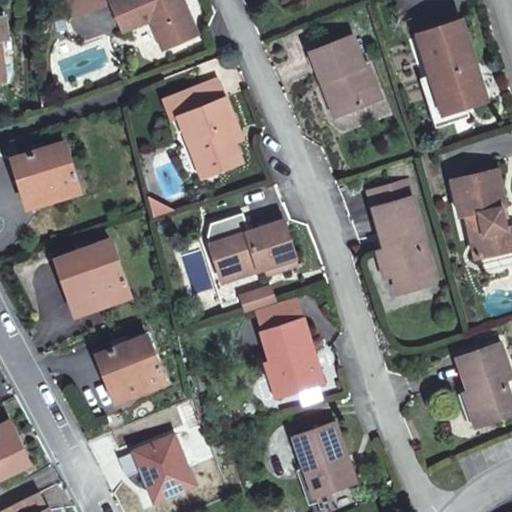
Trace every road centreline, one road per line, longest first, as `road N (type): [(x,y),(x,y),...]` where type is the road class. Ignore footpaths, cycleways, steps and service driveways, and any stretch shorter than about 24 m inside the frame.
road 1 (residential): [(436,511),(412,472),(227,0)]
road 2 (residential): [(105,511),(0,317)]
